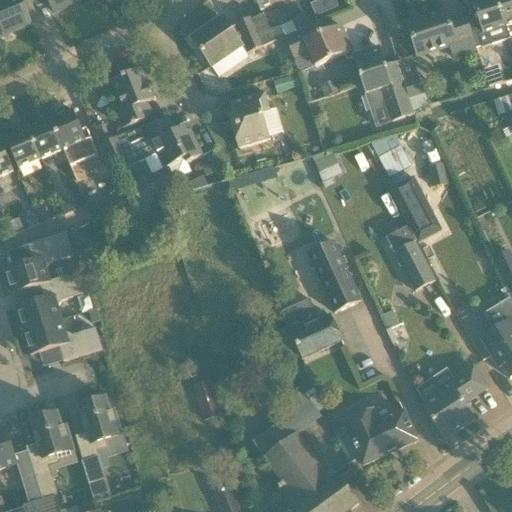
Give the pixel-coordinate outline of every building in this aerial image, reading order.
[(0,0),(0,38),(31,26),(19,0),(0,0)] [(46,0),(54,15),(84,0),(46,0)] [(254,0),(260,13),(283,3),(281,0),(254,0)] [(496,0),(485,0),(486,0),(472,5),(482,37),(506,29),(496,0)] [(511,0),(496,0),(506,29),(511,26),(511,0)] [(307,1),(301,4),(306,15),(312,12),(310,7),(307,1)] [(289,22),(295,34),(306,29),(301,17),(299,18),(291,3),(283,6),(290,21),(289,22)] [(313,15),(315,20),(327,14),(325,7),(317,4),(310,7),(312,12),(313,15)] [(407,26),(413,45),(418,61),(450,51),(453,62),(477,54),(466,19),(449,25),(446,13),(407,26)] [(313,15),(307,17),(309,23),(316,21),(315,20),(313,15)] [(263,49),(284,40),(285,39),(282,31),(277,30),(270,33),(263,16),(251,21),(263,49)] [(263,49),(251,21),(250,19),(229,29),(223,20),(192,41),(211,69),(241,49),(246,56),(263,49)] [(285,39),(284,40),(294,62),(308,56),(314,69),(352,53),(341,27),(323,35),(318,24),(285,39)] [(414,112),(403,83),(400,72),(389,76),(380,50),(353,59),(359,78),(377,129),(415,116),(414,112)] [(122,108),(114,111),(122,131),(153,118),(148,104),(154,102),(141,71),(112,83),(122,108)] [(485,78),(488,89),(502,85),(498,74),(485,78)] [(295,77),(273,83),(276,95),(299,88),(295,77)] [(418,78),(403,83),(414,112),(429,108),(424,94),(429,84),(418,78)] [(333,82),(320,88),(325,99),(338,93),(333,82)] [(233,118),(229,119),(238,151),(258,145),(270,141),(269,138),(283,134),(276,111),(270,112),(265,95),(229,105),(233,118)] [(495,100),(497,114),(510,112),(508,98),(495,100)] [(470,109),(460,113),(464,125),(475,121),(471,109),(470,109)] [(49,118),(64,153),(69,165),(80,160),(74,148),(85,143),(87,148),(98,143),(87,116),(77,121),(73,112),(60,118),(58,114),(49,118)] [(41,126),(29,131),(28,131),(42,162),(64,153),(49,118),(39,122),(41,126)] [(101,146),(102,149),(103,149),(111,166),(126,159),(130,169),(156,157),(163,171),(183,162),(185,166),(201,158),(190,133),(182,137),(180,131),(174,134),(167,120),(145,130),(144,128),(112,143),(111,141),(101,146)] [(94,130),(101,146),(111,141),(104,126),(94,130)] [(28,131),(29,131),(27,127),(17,132),(19,135),(6,141),(19,172),(42,162),(28,131)] [(373,142),(385,178),(409,170),(398,134),(373,142)] [(0,179),(13,174),(0,144),(0,143),(0,179)] [(321,182),(340,175),(333,153),(313,159),(321,182)] [(227,170),(220,154),(209,160),(216,175),(227,170)] [(442,166),(427,170),(431,188),(446,184),(442,166)] [(203,178),(189,184),(193,193),(208,188),(203,178)] [(414,178),(391,190),(418,243),(441,231),(414,178)] [(59,206),(64,217),(65,218),(75,214),(70,201),(59,206)] [(482,203),(472,208),(476,215),(486,210),(482,203)] [(45,210),(35,214),(40,226),(50,222),(45,210)] [(40,226),(35,214),(24,218),(29,231),(40,226)] [(67,233),(73,255),(80,253),(75,231),(67,233)] [(49,283),(46,272),(49,265),(73,258),(65,234),(27,248),(32,263),(4,272),(7,281),(4,282),(8,294),(10,293),(12,297),(39,288),(39,287),(50,284),(49,283)] [(307,256),(334,316),(362,304),(334,244),(307,256)] [(394,255),(415,294),(434,284),(414,245),(394,255)] [(494,260),(511,297),(511,258),(509,252),(494,260)] [(61,322),(57,310),(61,303),(84,296),(78,275),(49,283),(50,284),(39,287),(39,288),(43,301),(16,309),(18,319),(16,320),(19,331),(22,331),(23,334),(61,322)] [(481,339),(498,369),(502,367),(510,381),(511,380),(511,303),(510,300),(499,307),(509,323),(481,339)] [(343,344),(330,317),(319,322),(310,302),(281,315),(302,362),(343,344)] [(95,312),(88,314),(91,325),(99,323),(95,312)] [(399,327),(392,313),(379,319),(386,333),(399,327)] [(72,338),(65,334),(61,322),(23,334),(24,337),(21,337),(25,349),(27,348),(30,358),(58,349),(63,364),(102,352),(95,331),(72,338)] [(449,384),(450,385),(421,404),(430,417),(429,418),(444,441),(474,421),(466,409),(470,406),(468,403),(488,390),(473,368),(449,384)] [(192,388),(203,423),(227,416),(216,381),(192,388)] [(122,438),(114,413),(110,414),(105,400),(100,402),(99,398),(83,403),(84,406),(79,408),(90,447),(91,447),(93,454),(107,450),(105,443),(122,438)] [(343,425),(363,468),(417,443),(404,413),(379,424),(373,411),(343,425)] [(56,458),(73,452),(66,428),(61,429),(57,415),(51,417),(50,413),(35,418),(36,421),(30,423),(42,462),(45,469),(59,465),(56,458)] [(291,509),(287,511),(263,511),(263,509),(250,511),(249,511),(349,511),(359,505),(337,476),(331,480),(297,435),(295,436),(288,426),(259,447),(266,457),(262,460),(281,485),(276,489),(291,509)] [(0,471),(17,466),(6,430),(3,432),(1,428),(0,428),(0,471)] [(106,483),(98,458),(81,463),(88,488),(106,483)] [(111,496),(120,493),(113,467),(103,469),(111,496)] [(57,498),(50,473),(35,477),(37,486),(42,502),(53,499),(57,498)] [(42,502),(35,477),(33,478),(21,482),(28,505),(29,506),(42,502)] [(213,495),(220,511),(240,511),(230,488),(213,495)] [(42,502),(9,511),(58,511),(53,499),(42,502)]
